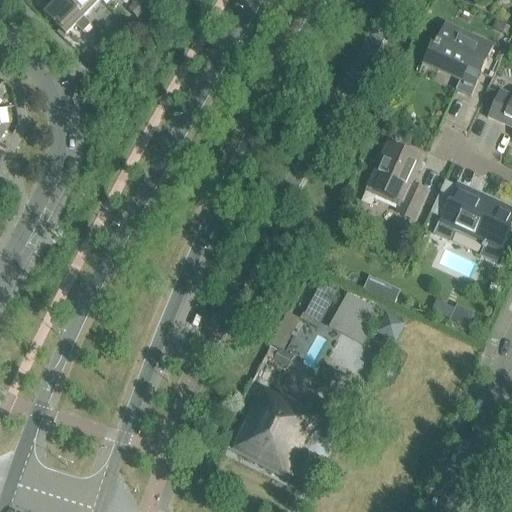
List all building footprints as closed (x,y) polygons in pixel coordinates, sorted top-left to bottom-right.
[(89,25),(83,19),(63,0),(58,0),(44,15),(65,36),(74,27),(80,34),(89,25)] [(98,0),(63,0),(83,19),(100,1),(98,0)] [(145,12),(152,5),(147,0),(138,0),(135,3),(145,12)] [(145,12),(135,3),(128,10),(138,20),(145,12)] [(507,36),(510,29),(497,23),(494,30),(507,36)] [(435,47),(431,45),(423,64),(461,82),(457,92),(471,98),(494,47),(445,25),(435,47)] [(102,37),(112,47),(119,39),(109,30),(102,37)] [(112,47),(102,37),(94,45),(104,54),(112,47)] [(495,61),(499,63),(504,53),(500,51),(495,61)] [(511,94),(501,90),(487,119),(511,130),(511,94)] [(420,164),(424,166),(424,165),(383,146),(382,147),(386,149),(370,184),(366,183),(366,184),(367,184),(365,188),(367,189),(365,193),(399,208),(397,214),(415,222),(428,193),(411,185),(420,164)] [(446,182),(431,214),(442,219),(434,236),(449,243),(454,232),(485,246),(501,254),(511,229),(511,210),(457,185),(457,186),(446,182)] [(400,291),(369,277),(363,290),(394,304),(400,291)] [(336,293),(319,285),(300,321),(316,330),(336,293)] [(406,324),(405,324),(388,315),(387,315),(387,316),(378,333),(378,332),(377,333),(379,334),(395,342),(395,343),(396,343),(397,342),(405,325),(406,326),(406,324)] [(279,350),(273,363),(281,367),(288,370),(294,358),(283,352),(279,350)] [(334,400),(346,378),(329,369),(318,391),(334,400)] [(261,389),(229,451),(287,481),(321,416),(314,413),(318,405),(308,400),(304,408),(279,395),(278,398),(267,392),(261,389)]
